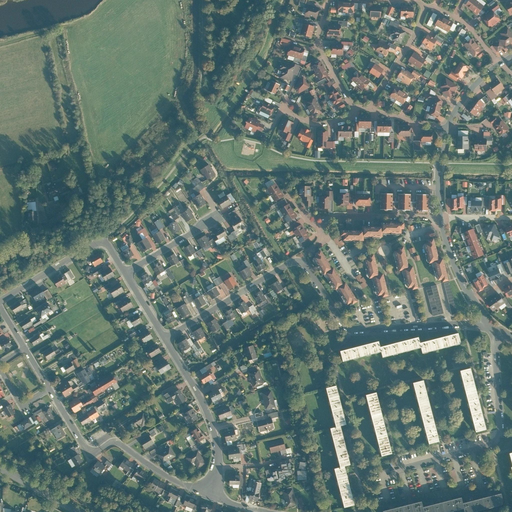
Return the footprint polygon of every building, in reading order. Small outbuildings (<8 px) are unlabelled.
[(299,0),(298,6),(306,8),(307,5),(305,5),(306,0),(299,0)] [(470,0),(466,5),(472,10),(478,2),(476,0),(470,0)] [(478,2),(472,10),(478,14),(484,6),(478,2)] [(346,4),(337,3),(337,12),(346,12),(346,4)] [(355,4),(346,4),(346,12),(355,13),(355,4)] [(316,20),(319,8),(307,5),(306,8),(304,16),(316,20)] [(381,18),(381,7),(370,6),(369,17),(381,18)] [(391,17),(394,8),(389,6),(386,15),(391,17)] [(413,9),(401,8),(400,16),(405,17),(405,18),(408,18),(409,17),(413,17),(413,9)] [(494,11),(484,19),(490,28),(501,20),(494,11)] [(442,29),(447,19),(440,15),(435,25),(442,29)] [(447,19),(442,29),(448,32),(453,22),(447,19)] [(300,35),(309,38),(313,27),(306,25),(303,24),(300,35)] [(340,36),(340,27),(338,27),(327,26),(326,35),(340,36)] [(390,35),(394,36),(392,40),(401,44),(405,32),(397,28),(394,27),(390,35)] [(504,37),(500,40),(506,48),(511,43),(511,31),(509,27),(501,34),(504,37)] [(427,35),(422,43),(431,49),(436,40),(434,39),(427,35)] [(436,35),(434,39),(436,40),(442,44),(444,40),(436,35)] [(464,46),(469,52),(477,45),(473,39),(464,46)] [(500,41),(494,46),(498,52),(505,47),(500,41)] [(389,48),(390,46),(388,45),(380,42),(376,51),(386,56),(389,48)] [(342,55),(343,45),(341,45),(331,45),(331,54),(342,55)] [(469,52),(474,58),(478,55),(482,51),(477,45),(469,52)] [(297,48),(289,46),(287,54),(294,56),(297,48)] [(304,50),(297,48),(294,56),(302,59),(304,50)] [(425,61),(413,54),(408,62),(419,70),(425,61)] [(374,65),(377,67),(380,63),(372,58),(370,62),(374,65)] [(277,70),(281,71),(279,78),(291,81),(293,75),(295,66),(293,65),(280,61),(277,70)] [(312,67),(316,73),(324,69),(320,62),(312,67)] [(460,76),(463,78),(470,68),(461,63),(455,73),(460,76)] [(378,78),(383,71),(377,67),(374,65),(369,72),(378,78)] [(316,73),(319,80),(327,75),(324,69),(316,73)] [(396,78),(408,85),(413,77),(411,76),(402,69),(396,78)] [(414,71),(411,76),(413,77),(417,80),(421,75),(414,71)] [(363,78),(357,72),(351,79),(356,84),(363,78)] [(460,76),(455,73),(453,72),(450,76),(458,81),(460,76)] [(298,94),(309,88),(303,77),(300,78),(299,79),(295,88),(295,90),(296,93),(298,94)] [(368,83),(363,78),(356,84),(362,90),(368,83)] [(505,89),(497,78),(489,85),(492,89),(496,95),(505,89)] [(266,91),(275,94),(281,82),(276,80),(275,83),(271,81),(266,91)] [(442,87),(445,89),(443,92),(451,97),(454,93),(454,92),(458,87),(446,80),(442,87)] [(330,81),(324,84),(328,92),(334,89),(330,81)] [(339,95),(336,89),(326,94),(329,100),(339,95)] [(496,95),(492,89),(487,93),(492,100),(498,97),(496,95)] [(401,94),(394,90),(389,97),(396,101),(401,94)] [(256,101),(262,103),(263,101),(264,101),(265,97),(259,94),(256,101)] [(408,98),(401,94),(396,101),(403,106),(408,98)] [(343,101),(339,95),(329,100),(333,106),(343,101)] [(482,108),(485,104),(477,98),(473,104),(482,111),(484,109),(482,108)] [(305,104),(308,109),(318,104),(315,99),(305,104)] [(440,109),(442,102),(435,100),(433,100),(431,107),(440,109)] [(258,111),(270,116),(274,106),(264,101),(263,101),(262,103),(258,111)] [(308,109),(311,114),(321,109),(318,104),(308,109)] [(407,104),(404,110),(409,113),(412,107),(407,104)] [(481,113),(482,111),(473,104),(468,110),(476,116),(479,112),(481,113)] [(438,117),(440,109),(431,107),(429,115),(438,117)] [(463,112),(460,115),(467,121),(469,118),(463,112)] [(261,132),(264,126),(259,124),(260,122),(257,121),(256,117),(252,118),(249,117),(247,121),(244,122),(246,124),(244,128),(254,133),(256,129),(261,132)] [(495,125),(496,126),(501,123),(496,117),(490,120),(494,125),(495,125)] [(288,133),(292,124),(282,119),(277,130),(285,133),(287,134),(288,133)] [(501,136),(508,131),(502,122),(501,123),(496,126),(495,127),(501,136)] [(411,133),(411,127),(398,127),(398,136),(410,136),(411,133)] [(309,140),(312,134),(301,129),(296,139),(306,143),(307,143),(309,140)] [(328,142),(328,132),(317,132),(317,148),(327,148),(328,142)] [(292,134),(288,133),(287,134),(285,133),(282,140),(288,142),(292,134)] [(433,142),(433,133),(422,133),(422,142),(433,142)] [(459,137),(459,149),(470,149),(470,137),(459,137)] [(487,150),(487,141),(476,141),(476,150),(487,150)] [(216,174),(210,165),(201,171),(207,181),(216,174)] [(205,187),(197,178),(194,181),(198,185),(202,190),(205,187)] [(63,181),(54,184),(58,196),(67,193),(63,181)] [(54,184),(45,187),(49,199),(58,196),(54,184)] [(202,190),(198,185),(192,190),(196,197),(201,194),(200,192),(202,190)] [(278,192),(274,185),(266,190),(270,197),(278,192)] [(298,187),(298,196),(302,196),(302,201),(304,201),(304,207),(312,206),(312,201),(312,196),(310,196),(310,187),(298,187)] [(82,195),(78,188),(70,193),(74,200),(82,195)] [(282,198),(278,192),(270,197),(274,203),(282,198)] [(328,209),(328,200),(332,201),(332,193),(326,192),(325,197),(319,197),(319,208),(328,209)] [(196,197),(192,200),(198,209),(206,203),(201,194),(196,197)] [(337,206),(347,206),(347,194),(337,194),(337,206)] [(380,210),(392,211),(393,195),(381,195),(380,210)] [(398,210),(410,211),(410,195),(398,195),(398,210)] [(416,211),(428,211),(428,195),(416,195),(416,211)] [(218,201),(223,210),(232,204),(226,196),(218,201)] [(370,206),(370,196),(354,196),(354,206),(370,206)] [(27,203),(28,212),(37,212),(36,202),(27,203)] [(471,211),(482,211),(482,207),(482,202),(471,202),(471,211)] [(280,210),(284,216),(291,212),(287,205),(280,210)] [(179,216),(174,209),(169,212),(174,220),(179,216)] [(195,218),(189,210),(182,214),(187,223),(195,218)] [(37,212),(28,212),(29,222),(38,221),(37,212)] [(284,216),(287,223),(295,218),(291,212),(284,216)] [(234,221),(231,223),(236,232),(245,226),(238,215),(233,218),(234,221)] [(181,230),(176,222),(168,227),(173,235),(181,230)] [(403,224),(382,224),(382,228),(382,233),(401,233),(401,229),(403,229),(403,224)] [(292,230),(296,237),(303,232),(299,226),(292,230)] [(499,238),(494,226),(483,230),(486,239),(490,238),(491,241),(499,238)] [(223,228),(215,233),(217,236),(213,238),(213,239),(215,243),(227,236),(223,228)] [(382,228),(363,228),(363,232),(363,236),(382,236),(382,233),(382,228)] [(468,240),(477,237),(475,230),(465,234),(468,240)] [(363,236),(363,232),(341,231),(341,234),(344,234),(344,241),(362,241),(363,236)] [(165,240),(160,232),(153,236),(158,244),(165,240)] [(296,237),(300,243),(307,239),(303,232),(296,237)] [(209,242),(205,236),(198,241),(203,249),(211,245),(209,242)] [(436,251),(433,237),(428,239),(429,241),(425,242),(429,260),(433,259),(438,257),(436,251)] [(470,247),(480,243),(477,237),(468,240),(470,247)] [(152,248),(147,239),(137,244),(143,253),(152,248)] [(213,239),(209,242),(211,245),(214,249),(218,247),(215,243),(213,239)] [(472,253),(482,250),(480,243),(470,247),(472,253)] [(196,253),(191,245),(183,250),(188,258),(196,253)] [(134,256),(130,248),(122,253),(127,260),(134,256)] [(406,259),(403,248),(399,249),(399,252),(395,253),(400,270),(404,269),(409,268),(406,259)] [(475,259),(484,256),(482,250),(472,253),(475,259)] [(327,262),(321,252),(317,254),(319,257),(315,259),(324,274),(326,273),(332,270),(327,262)] [(98,254),(90,258),(94,266),(99,263),(102,261),(98,254)] [(179,262),(175,254),(168,258),(172,266),(179,262)] [(376,267),(373,256),(369,257),(369,259),(365,260),(370,278),(374,277),(379,276),(376,267)] [(265,267),(259,257),(252,261),(258,271),(265,267)] [(444,269),(442,260),(438,257),(433,259),(438,279),(441,278),(442,281),(447,280),(444,269)] [(251,267),(246,259),(243,261),(248,269),(251,267)] [(90,273),(101,266),(99,263),(94,266),(89,269),(89,271),(90,273)] [(165,272),(160,263),(153,267),(158,276),(165,272)] [(507,276),(511,273),(511,272),(508,263),(503,265),(507,276)] [(101,266),(90,273),(92,276),(104,269),(102,266),(101,266)] [(100,272),(105,281),(115,275),(110,266),(100,272)] [(251,275),(246,267),(238,271),(244,280),(251,275)] [(415,276),(412,267),(409,268),(404,269),(408,287),(411,286),(412,289),(418,287),(415,276)] [(175,278),(169,269),(166,270),(172,280),(175,278)] [(338,277),(333,269),(332,270),(326,273),(336,289),(338,288),(343,285),(338,277)] [(502,277),(499,269),(490,273),(493,281),(502,277)] [(61,275),(53,280),(57,287),(65,282),(64,280),(67,278),(65,274),(62,276),(61,275)] [(152,281),(147,274),(141,278),(146,285),(152,281)] [(385,284),(382,275),(379,276),(374,277),(378,294),(381,293),(382,296),(388,295),(385,284)] [(237,284),(231,276),(224,280),(230,289),(237,284)] [(478,280),(482,288),(486,287),(481,276),(477,278),(478,280)] [(283,288),(278,280),(270,284),(275,293),(283,288)] [(477,292),(482,290),(482,288),(478,280),(472,282),(477,292)] [(449,281),(443,283),(451,314),(456,313),(449,281)] [(108,288),(113,297),(124,291),(118,282),(108,288)] [(350,292),(345,284),(343,285),(338,288),(347,304),(351,302),(352,304),(356,301),(350,292)] [(436,285),(425,287),(433,317),(443,314),(436,285)] [(220,295),(215,286),(207,290),(213,299),(220,295)] [(287,286),(283,288),(287,294),(291,291),(287,286)] [(507,297),(511,294),(511,286),(503,290),(507,297)] [(40,288),(31,294),(36,301),(45,296),(43,293),(40,288)] [(48,290),(43,293),(45,296),(47,300),(52,297),(48,290)] [(266,299),(261,290),(253,295),(258,304),(266,299)] [(414,290),(409,291),(416,320),(422,319),(414,290)] [(183,293),(185,296),(189,302),(193,299),(196,298),(193,292),(189,295),(186,292),(183,293)] [(206,303),(201,295),(196,298),(193,299),(198,307),(206,303)] [(504,303),(499,295),(487,304),(492,312),(504,303)] [(118,303),(123,300),(121,297),(112,302),(115,307),(118,305),(118,303)] [(118,305),(123,312),(133,306),(128,297),(123,300),(118,303),(118,305)] [(249,308),(244,300),(236,305),(242,313),(249,308)] [(19,301),(11,307),(15,313),(24,308),(24,307),(26,306),(25,303),(22,304),(19,301)] [(47,302),(36,308),(40,316),(52,309),(47,302)] [(190,312),(184,303),(176,308),(182,317),(190,312)] [(235,316),(230,308),(223,312),(228,321),(235,316)] [(175,319),(170,311),(163,316),(168,324),(175,319)] [(129,318),(134,327),(143,322),(137,313),(129,318)] [(29,317),(21,323),(24,329),(33,324),(32,323),(29,317)] [(42,317),(32,323),(33,324),(35,327),(46,320),(45,318),(43,319),(42,317)] [(220,327),(214,318),(206,323),(212,332),(220,327)] [(205,336),(200,327),(192,332),(197,340),(205,336)] [(139,334),(144,343),(153,338),(147,329),(139,334)] [(39,333),(30,339),(34,346),(43,340),(39,333)] [(447,336),(439,339),(442,349),(461,344),(458,334),(447,336)] [(8,338),(0,343),(6,352),(11,349),(9,347),(12,345),(8,338)] [(190,346),(185,338),(177,343),(182,351),(190,346)] [(408,340),(399,343),(402,353),(421,349),(420,344),(418,338),(408,340)] [(430,341),(420,344),(421,349),(422,354),(442,349),(439,339),(430,341)] [(368,344),(359,347),(362,357),(381,352),(380,348),(378,342),(368,344)] [(390,345),(380,348),(381,352),(383,358),(402,353),(399,343),(390,345)] [(147,349),(152,357),(161,351),(156,344),(147,349)] [(256,357),(252,345),(243,348),(247,360),(256,357)] [(51,347),(42,352),(48,360),(61,352),(58,348),(54,351),(51,347)] [(350,349),(339,352),(342,362),(362,357),(359,347),(350,349)] [(63,365),(67,373),(80,366),(75,358),(63,365)] [(156,365),(161,374),(171,368),(166,359),(156,365)] [(213,362),(204,367),(206,370),(215,365),(213,362)] [(246,364),(240,366),(242,373),(248,371),(246,364)] [(84,368),(76,373),(84,385),(91,380),(84,368)] [(458,372),(463,392),(474,389),(472,379),(469,368),(458,372)] [(263,383),(258,369),(248,372),(253,387),(263,383)] [(198,376),(203,383),(211,378),(207,371),(198,376)] [(92,392),(95,395),(116,383),(111,375),(87,390),(89,394),(92,392)] [(425,390),(422,379),(411,382),(417,402),(427,399),(425,390)] [(68,381),(58,387),(65,397),(74,391),(68,381)] [(337,392),(336,386),(326,389),(331,408),(341,406),(338,395),(337,392)] [(185,400),(179,389),(170,394),(169,392),(164,395),(168,403),(175,399),(178,404),(185,400)] [(463,392),(468,412),(479,409),(477,398),(474,389),(463,392)] [(209,394),(213,402),(221,398),(219,393),(217,390),(209,394)] [(275,406),(271,390),(261,392),(265,409),(275,406)] [(378,403),(375,390),(365,393),(370,414),(380,412),(378,403)] [(98,401),(95,395),(86,400),(83,395),(78,398),(77,396),(72,399),(72,400),(68,403),(74,413),(93,402),(94,404),(98,401)] [(33,403),(36,408),(45,403),(43,399),(41,400),(41,399),(33,403)] [(429,407),(427,399),(417,402),(422,423),(433,420),(429,407)] [(103,401),(96,406),(98,410),(106,405),(103,401)] [(15,413),(10,404),(3,408),(8,417),(15,413)] [(198,418),(192,408),(190,410),(187,405),(181,409),(184,413),(183,414),(189,423),(198,418)] [(343,415),(341,406),(331,408),(336,428),(341,427),(346,425),(343,415)] [(217,411),(220,419),(231,415),(228,407),(217,411)] [(54,416),(49,408),(42,412),(47,421),(54,416)] [(94,408),(87,413),(78,418),(82,425),(91,420),(99,416),(94,408)] [(468,412),(473,432),(484,430),(482,418),(479,409),(468,412)] [(143,412),(128,422),(133,429),(140,424),(142,427),(149,422),(143,412)] [(383,422),(380,412),(370,414),(375,436),(386,433),(383,422)] [(28,417),(20,423),(24,430),(32,424),(28,417)] [(256,421),(259,432),(274,428),(271,417),(268,418),(256,421)] [(435,430),(433,420),(422,423),(428,443),(438,440),(435,430)] [(65,435),(60,424),(55,426),(51,429),(56,439),(65,435)] [(204,438),(198,427),(190,432),(196,443),(204,438)] [(343,436),(341,427),(336,428),(331,429),(336,449),(346,446),(343,436)] [(223,431),(225,442),(236,439),(235,437),(234,430),(234,429),(223,431)] [(388,442),(386,433),(375,436),(381,458),(391,455),(388,442)] [(148,435),(139,441),(145,449),(154,443),(148,435)] [(282,439),(268,442),(271,453),(280,451),(285,450),(282,439)] [(155,451),(151,454),(153,457),(157,454),(163,464),(176,456),(169,446),(167,444),(163,447),(164,449),(157,453),(155,451)] [(348,455),(346,446),(336,449),(340,468),(344,467),(351,465),(348,455)] [(238,448),(227,450),(228,459),(239,457),(238,448)] [(198,451),(186,458),(191,464),(194,462),(197,469),(205,464),(198,451)] [(82,462),(78,454),(70,458),(75,466),(82,462)] [(302,456),(296,459),(299,465),(300,464),(301,466),(305,463),(304,462),(305,462),(302,456)] [(133,464),(124,458),(119,466),(127,472),(130,467),(133,464)] [(292,474),(288,459),(276,462),(277,468),(271,469),(273,476),(274,482),(284,479),(284,476),(292,474)] [(105,467),(97,461),(91,468),(99,475),(105,467)] [(346,477),(344,467),(340,468),(334,470),(338,489),(349,487),(346,477)] [(147,474),(139,468),(136,471),(133,477),(141,482),(147,474)] [(273,476),(271,469),(265,471),(266,478),(273,476)] [(239,474),(229,474),(229,484),(239,485),(239,477),(239,474)] [(163,484),(154,478),(149,487),(161,495),(164,490),(161,488),(163,484)] [(261,484),(252,482),(251,488),(249,500),(257,501),(261,484)] [(351,496),(349,487),(338,489),(343,509),(354,506),(352,497),(351,496)] [(179,492),(171,488),(165,500),(170,503),(173,499),(175,500),(178,495),(179,492)] [(296,505),(292,489),(282,492),(286,507),(296,505)] [(463,509),(464,511),(472,511),(503,505),(501,493),(491,496),(472,500),(462,503),(463,509)] [(182,497),(178,495),(175,500),(173,505),(177,507),(182,497)] [(196,499),(187,496),(183,505),(193,509),(194,505),(196,499)] [(462,503),(461,498),(450,500),(432,505),(422,507),(423,511),(451,511),(463,509),(462,503)] [(423,511),(422,507),(421,502),(410,504),(392,509),(382,511),(423,511)] [(204,503),(200,511),(209,511),(212,506),(204,503)]
